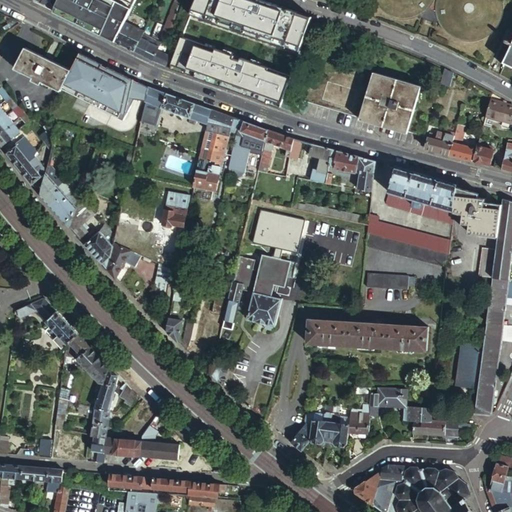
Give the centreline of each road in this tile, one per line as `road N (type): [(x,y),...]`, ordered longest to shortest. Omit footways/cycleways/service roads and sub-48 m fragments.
road 1 (tertiary): [(4,0),(122,57),(303,126),(511,180)]
road 2 (secondary): [(320,492),(115,306),(0,174)]
road 3 (secondary): [(46,276),(256,475)]
road 4 (residential): [(0,455),(213,478),(256,475)]
road 5 (residential): [(288,0),(511,94)]
road 6 (unclassified): [(473,458),(386,454),(320,492)]
